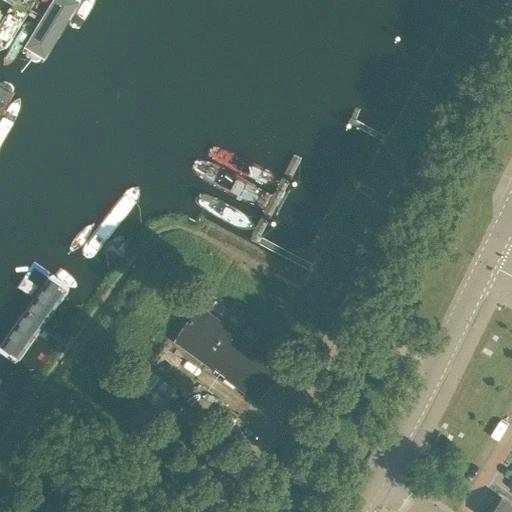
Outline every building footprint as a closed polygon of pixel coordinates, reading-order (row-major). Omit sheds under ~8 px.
[(44,0),(20,47),(39,57),(68,0),(44,0)] [(0,125),(17,95),(0,85),(0,125)] [(101,259),(141,203),(141,192),(130,195),(88,250),(101,259)] [(0,355),(21,370),(77,293),(51,274),(0,345),(0,355)] [(282,368),(266,356),(199,307),(175,340),(257,401),(282,368)] [(162,403),(173,391),(163,382),(152,394),(162,403)] [(511,511),(511,506),(501,498),(490,511),(511,511)]
